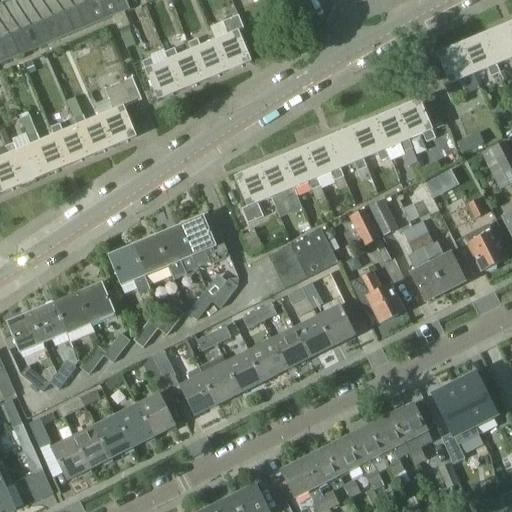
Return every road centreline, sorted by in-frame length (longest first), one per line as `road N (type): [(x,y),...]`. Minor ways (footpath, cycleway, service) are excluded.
road 1 (residential): [(121,511),(511,316)]
road 2 (residential): [(347,47),(0,280)]
road 3 (unknown): [(0,331),(23,399),(53,396),(240,305),(251,288)]
